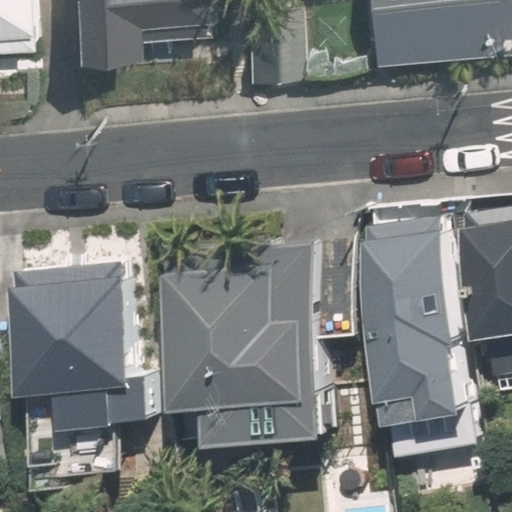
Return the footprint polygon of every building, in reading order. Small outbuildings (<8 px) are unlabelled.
[(0,0),(0,53),(50,51),(47,0),(0,0)] [(93,0),(96,45),(228,37),(225,0),(93,0)] [(511,0),(379,0),(385,54),(511,42),(511,0)] [(511,194),(482,199),(498,324),(511,321),(511,194)] [(511,511),(511,507),(463,216),(362,233),(409,511),(511,511)] [(227,406),(231,435),(360,416),(335,247),(173,270),(194,411),(227,406)] [(68,421),(173,412),(167,349),(147,351),(139,259),(20,269),(31,393),(65,390),(68,421)]
